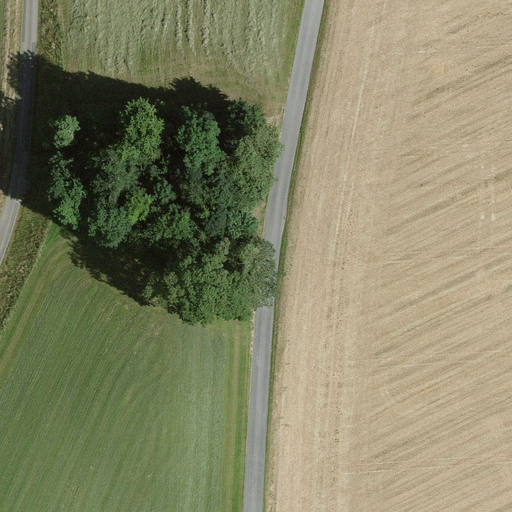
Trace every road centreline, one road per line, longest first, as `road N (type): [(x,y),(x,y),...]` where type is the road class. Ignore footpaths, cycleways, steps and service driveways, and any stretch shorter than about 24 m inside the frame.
road 1 (unclassified): [(254,511),(271,263),(317,0)]
road 2 (track): [(34,0),(26,156),(0,256)]
